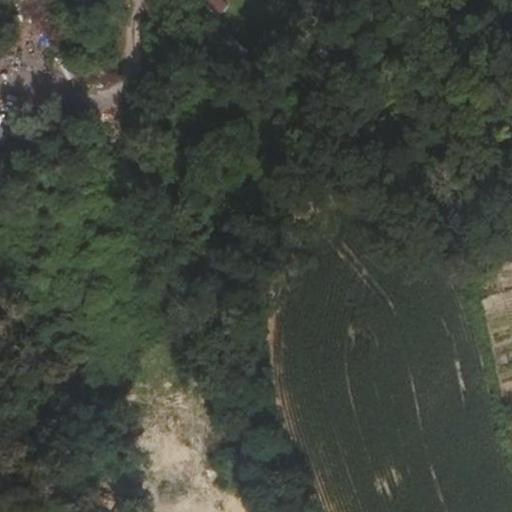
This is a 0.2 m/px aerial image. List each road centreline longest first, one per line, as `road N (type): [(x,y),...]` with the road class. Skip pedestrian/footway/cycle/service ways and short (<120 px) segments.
road 1 (unclassified): [(138,0),(130,161),(216,435),(252,511)]
road 2 (unknown): [(0,98),(100,111),(132,126)]
